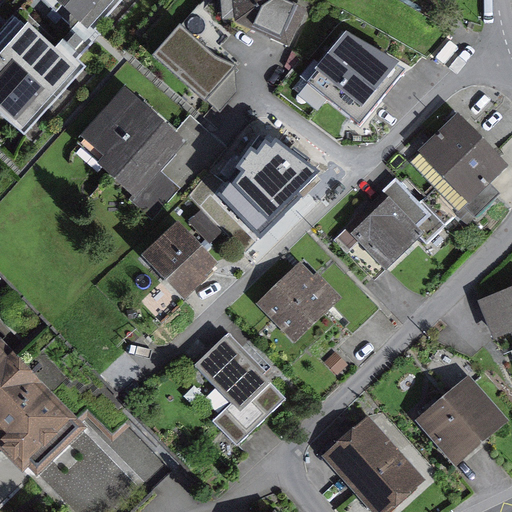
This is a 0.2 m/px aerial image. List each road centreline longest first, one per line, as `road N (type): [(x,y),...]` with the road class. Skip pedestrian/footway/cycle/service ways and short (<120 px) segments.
road 1 (residential): [(318,511),(294,474),(299,439),(511,230)]
road 2 (residential): [(362,164),(155,367)]
road 3 (residential): [(507,46),(440,89),(362,164)]
